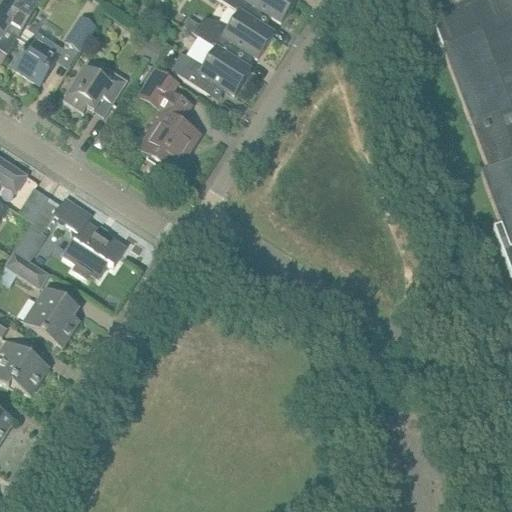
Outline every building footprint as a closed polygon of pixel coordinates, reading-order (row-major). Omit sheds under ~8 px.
[(24,0),(22,5),(13,0),(0,0),(0,40),(6,32),(17,38),(16,41),(17,41),(38,5),(41,0),(35,0),(34,2),(30,0),(24,0)] [(159,0),(151,14),(158,19),(159,20),(166,20),(165,0),(159,0)] [(297,0),(295,0),(217,0),(238,14),(256,25),(263,14),(280,26),(297,0)] [(511,0),(421,0),(485,167),(478,170),(501,229),(493,232),(511,283),(511,0)] [(80,53),(96,28),(107,12),(99,6),(88,23),(80,18),(64,43),(80,53)] [(273,37),(256,25),(238,14),(229,29),(203,21),(199,28),(188,21),(182,29),(250,73),(250,72),(233,61),(240,51),(257,62),(273,37)] [(234,98),(250,73),(182,29),(182,30),(202,43),(196,62),(180,57),(170,73),(209,98),(216,87),(234,98)] [(12,71),(39,88),(63,51),(52,44),(46,54),(30,43),(12,71)] [(112,107),(123,91),(127,84),(105,70),(99,79),(84,69),(62,103),(82,116),(86,110),(93,115),(102,101),(112,107)] [(198,138),(182,127),(181,126),(192,109),(172,96),(178,87),(155,72),(137,100),(157,114),(150,124),(155,127),(138,152),(169,173),(178,159),(183,162),(198,138)] [(0,187),(1,186),(18,190),(26,179),(0,161),(0,187)] [(32,226),(48,201),(33,191),(17,216),(32,226)] [(13,255),(25,263),(51,222),(57,226),(56,228),(57,230),(59,231),(61,232),(63,232),(64,231),(77,239),(74,245),(72,243),(62,258),(74,267),(71,272),(87,282),(90,277),(98,282),(107,268),(112,271),(125,251),(87,226),(91,220),(64,203),(60,208),(48,201),(32,226),(13,255)] [(0,224),(9,211),(0,205),(0,224)] [(50,278),(25,263),(13,255),(4,270),(40,293),(50,278)] [(69,308),(53,297),(45,292),(23,326),(61,350),(78,324),(64,316),(69,308)] [(48,370),(32,359),(7,343),(0,353),(0,356),(5,360),(0,366),(0,386),(8,392),(11,387),(30,399),(48,370)] [(0,447),(14,423),(0,415),(0,447)]
